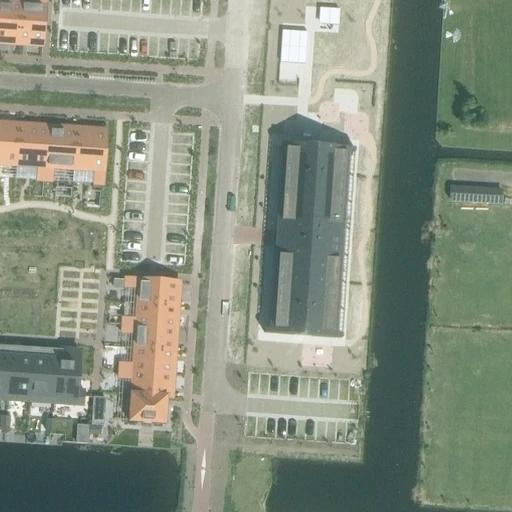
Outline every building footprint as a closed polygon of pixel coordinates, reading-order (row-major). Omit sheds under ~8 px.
[(0,0),(0,42),(18,44),(21,4),(6,3),(5,0),(0,0)] [(21,4),(18,44),(42,45),(44,0),(36,0),(36,5),(21,4)] [(338,26),(339,10),(322,9),(321,25),(338,26)] [(305,65),(307,33),(282,32),(280,63),(305,65)] [(0,125),(0,166),(16,167),(19,126),(0,125)] [(19,126),(16,167),(37,169),(36,181),(44,182),(47,128),(19,126)] [(47,128),(44,182),(52,182),(53,169),(73,171),(77,130),(47,128)] [(77,130),(73,171),(94,173),(93,185),(102,186),(106,132),(77,130)] [(282,163),(270,335),(342,339),(352,167),(282,163)] [(125,280),(125,289),(137,290),(136,305),(177,307),(178,283),(125,280)] [(122,319),(122,327),(175,330),(177,307),(136,305),(135,320),(122,319)] [(122,327),(122,334),(134,335),(133,350),(174,353),(175,330),(122,327)] [(119,364),(119,372),(172,375),(174,353),(133,350),(132,365),(119,364)] [(54,360),(51,404),(74,405),(74,406),(83,407),(84,392),(76,391),(79,352),(66,351),(65,361),(54,360)] [(0,356),(0,400),(6,401),(9,357),(0,356)] [(9,357),(6,401),(29,402),(32,359),(9,357)] [(32,359),(29,402),(51,404),(54,360),(32,359)] [(119,372),(118,380),(131,380),(130,395),(171,398),(172,375),(119,372)] [(130,395),(128,423),(164,425),(166,399),(171,399),(171,398),(130,395)] [(92,398),(92,410),(104,411),(104,399),(92,398)] [(89,427),(88,435),(100,436),(101,428),(89,427)]
